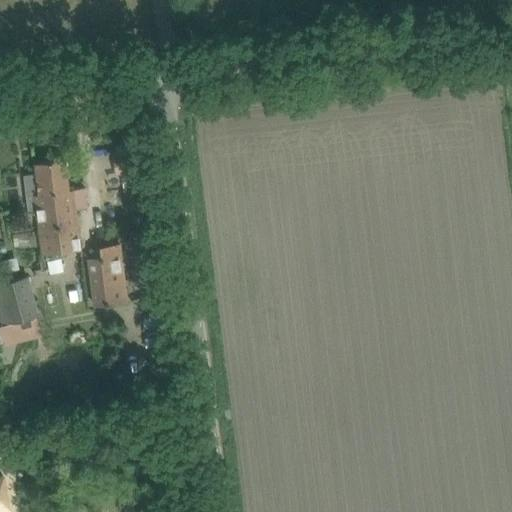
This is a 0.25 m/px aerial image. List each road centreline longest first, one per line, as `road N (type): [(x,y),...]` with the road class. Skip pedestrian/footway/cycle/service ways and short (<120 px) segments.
road 1 (unclassified): [(216,511),(164,72)]
road 2 (unclassified): [(164,72),(511,33)]
road 3 (unclassified): [(0,89),(164,72)]
